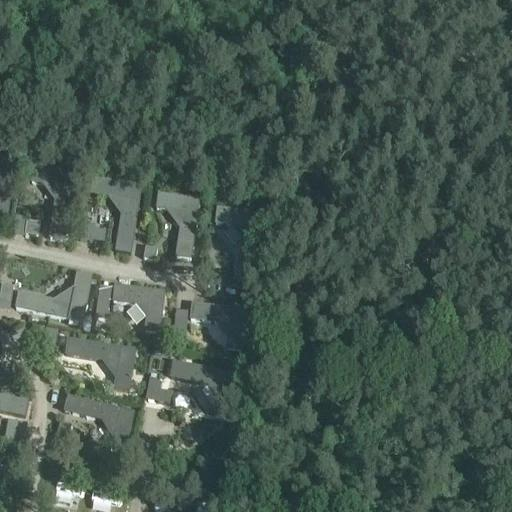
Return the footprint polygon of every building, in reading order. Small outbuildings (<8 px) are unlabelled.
[(0,230),(7,232),(16,163),(0,160),(0,230)] [(75,174),(35,169),(32,185),(42,186),(54,201),(50,241),(65,244),(75,174)] [(142,188),(92,181),(90,198),(107,199),(120,217),(115,254),(132,258),(142,188)] [(192,263),(200,202),(159,196),(156,212),(167,214),(179,231),(175,260),(192,263)] [(255,281),(262,216),(217,211),(215,228),(232,230),(241,243),(238,279),(255,281)] [(105,246),(107,234),(95,232),(94,244),(105,246)] [(157,251),(146,249),(144,261),(156,263),(157,251)] [(19,296),(16,312),(84,326),(94,279),(77,276),(74,290),(54,303),(19,296)] [(13,289),(1,288),(0,299),(12,300),(13,289)] [(166,294),(114,289),(113,305),(136,308),(147,325),(146,336),(162,337),(166,294)] [(247,312),(192,306),(190,322),(216,326),(227,341),(226,353),(242,355),(247,312)] [(107,322),(109,311),(97,309),(96,320),(107,322)] [(44,343),(56,345),(58,332),(47,331),(44,343)] [(186,334),(175,333),(174,345),(186,345),(186,334)] [(135,353),(68,342),(66,359),(104,365),(116,382),(115,391),(130,393),(135,353)] [(241,377),(173,364),(171,381),(208,388),(219,406),(217,417),(234,420),(241,377)] [(160,393),(159,403),(170,405),(171,395),(160,393)] [(29,405),(0,398),(0,415),(26,421),(29,405)] [(135,414),(68,399),(63,414),(102,424),(112,441),(109,452),(126,456),(135,414)] [(72,428),(60,425),(58,437),(70,439),(72,428)] [(15,449),(17,437),(6,436),(4,447),(15,449)] [(0,466),(0,488),(7,489),(9,467),(0,466)] [(80,506),(80,478),(57,479),(57,506),(80,506)] [(116,511),(118,494),(95,492),(93,511),(116,511)]
